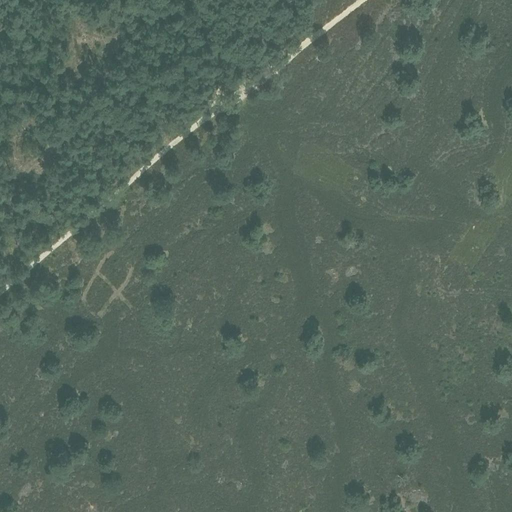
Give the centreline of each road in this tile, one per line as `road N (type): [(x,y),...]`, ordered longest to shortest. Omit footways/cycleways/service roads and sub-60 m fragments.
road 1 (track): [(208,114),(0,292)]
road 2 (track): [(367,0),(208,114)]
